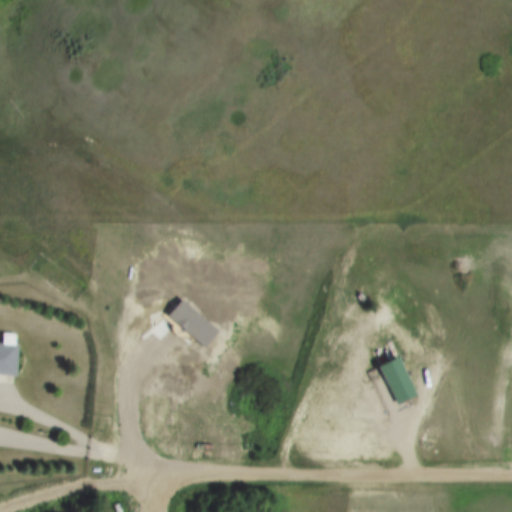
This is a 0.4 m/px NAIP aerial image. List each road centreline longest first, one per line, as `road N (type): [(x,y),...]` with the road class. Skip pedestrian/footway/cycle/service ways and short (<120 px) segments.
road 1 (track): [(276,480),(305,392),(394,210),(452,182),(511,133)]
road 2 (residential): [(145,511),(145,490),(171,477),(511,477)]
